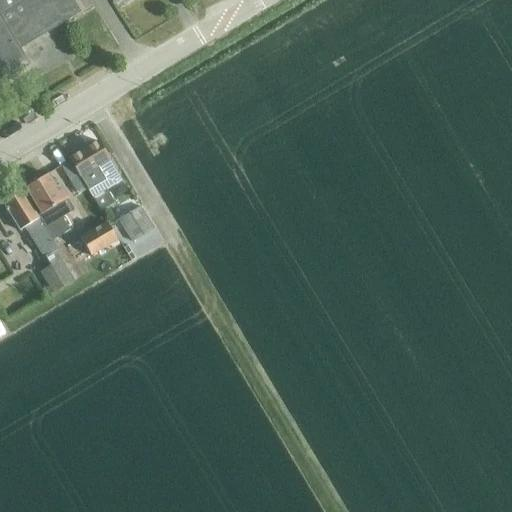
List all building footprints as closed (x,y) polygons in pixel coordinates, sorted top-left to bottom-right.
[(0,0),(0,84),(30,67),(19,50),(79,14),(91,6),(87,0),(0,0)] [(97,142),(68,159),(70,162),(79,177),(88,192),(93,200),(101,212),(114,204),(105,191),(120,181),(108,160),(97,142)] [(70,162),(60,167),(70,183),(79,177),(70,162)] [(54,190),(46,176),(23,190),(46,229),(73,214),(58,188),(54,190)] [(73,282),(20,193),(1,205),(18,233),(25,229),(47,267),(39,272),(52,295),(73,282)] [(139,207),(118,220),(132,242),(153,229),(139,207)] [(105,223),(78,240),(89,258),(116,241),(105,223)] [(89,258),(78,240),(67,247),(78,265),(89,258)]
